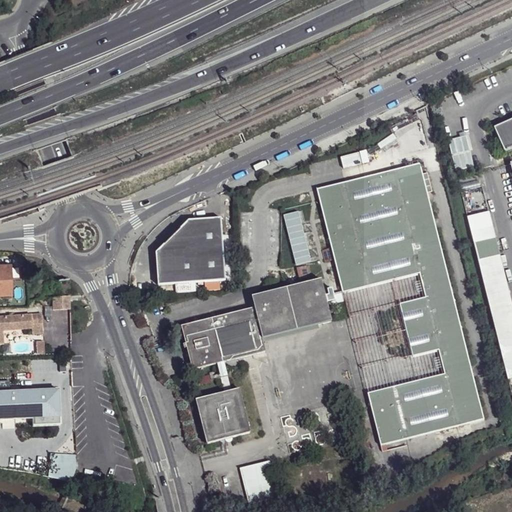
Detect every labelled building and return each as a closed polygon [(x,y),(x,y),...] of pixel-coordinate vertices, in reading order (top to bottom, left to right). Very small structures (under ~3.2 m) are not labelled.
[(511,118),(493,128),(504,151),(511,147),(511,118)] [(421,120),(377,146),(381,151),(423,124),(421,120)] [(358,156),(340,160),(343,169),(360,165),(358,156)] [(378,446),(479,423),(427,194),(432,193),(427,175),(422,176),(420,167),(317,190),(340,290),(340,293),(417,275),(423,299),(397,306),(410,358),(436,352),(442,376),(366,394),(378,446)] [(297,209),(282,213),(294,265),(310,261),(297,209)] [(466,218),(472,243),(493,238),(487,212),(466,218)] [(187,220),(155,252),(158,283),(223,279),(220,218),(187,220)] [(511,378),(511,309),(493,238),(472,243),(506,380),(511,378)] [(10,267),(0,267),(0,298),(11,297),(10,267)] [(250,297),(252,308),(260,339),(329,323),(325,305),(323,296),(322,292),(320,281),(250,297)] [(332,295),(323,296),(325,305),(333,304),(332,295)] [(68,317),(67,304),(49,305),(50,318),(68,317)] [(252,308),(178,325),(188,369),(262,351),(260,339),(252,308)] [(0,317),(0,345),(5,345),(5,332),(33,330),(33,335),(44,334),(43,315),(0,317)] [(45,344),(37,344),(38,356),(45,356),(45,344)] [(13,423),(12,379),(0,379),(0,454),(6,455),(5,423),(13,423)] [(236,389),(192,398),(202,443),(246,432),(236,389)] [(270,463),(240,470),(249,506),(279,498),(270,463)]
